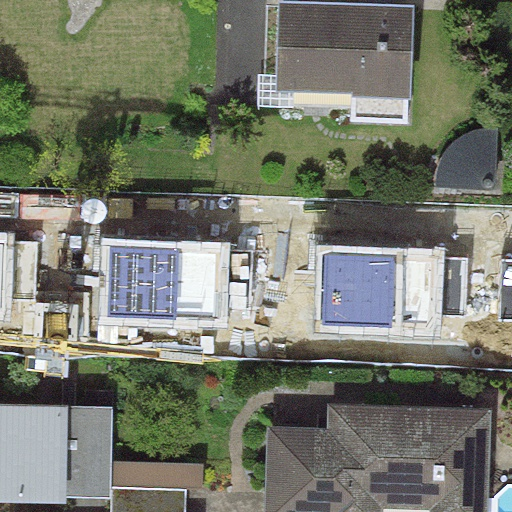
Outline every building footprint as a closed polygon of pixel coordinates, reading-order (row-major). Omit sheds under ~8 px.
[(414,5),(276,0),(273,92),(352,95),(351,120),(410,122),(414,5)] [(494,189),(498,128),(482,128),(469,131),(459,137),(450,144),(443,152),(439,162),(436,173),(435,187),(494,189)] [(14,233),(0,232),(0,319),(12,320),(13,300),(36,301),(38,240),(14,239),(14,233)] [(231,242),(102,238),(99,325),(229,329),(229,309),(253,310),(255,249),(231,248),(231,242)] [(443,249),(316,244),(313,335),(444,340),(445,316),(464,316),(467,256),(443,255),(443,249)] [(511,258),(499,258),(497,319),(511,319),(511,258)] [(68,405),(0,403),(0,503),(66,505),(66,496),(68,405)] [(112,406),(68,405),(66,496),(111,497),(111,486),(111,460),(112,406)] [(328,427),(270,426),(267,511),(382,511),(383,509),(428,510),(428,511),(488,511),(491,408),(328,405),(328,427)] [(204,461),(111,460),(111,486),(187,487),(203,488),(204,461)] [(111,497),(110,511),(186,511),(187,487),(111,486),(111,497)]
